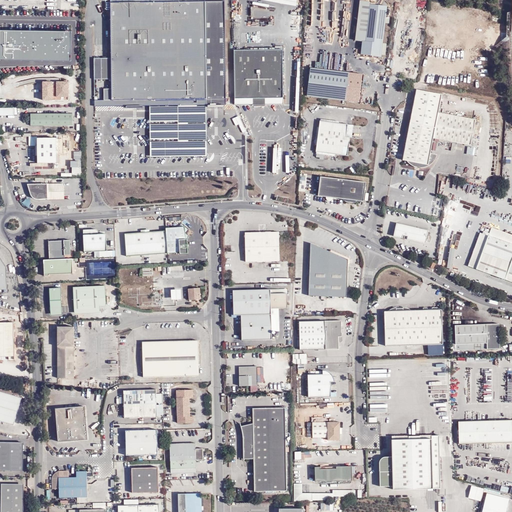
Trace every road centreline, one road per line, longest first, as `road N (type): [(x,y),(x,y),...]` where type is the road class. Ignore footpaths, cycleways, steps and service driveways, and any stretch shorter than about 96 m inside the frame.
road 1 (tertiary): [(39,463),(23,264)]
road 2 (unclassified): [(214,318),(220,511)]
road 3 (unclassified): [(379,249),(358,351),(360,422)]
road 4 (unclassified): [(363,241),(374,216),(394,77)]
road 5 (tertiary): [(45,218),(212,206)]
road 6 (tertiary): [(212,206),(304,214),(363,241)]
road 7 (tertiary): [(379,249),(469,295),(511,307)]
